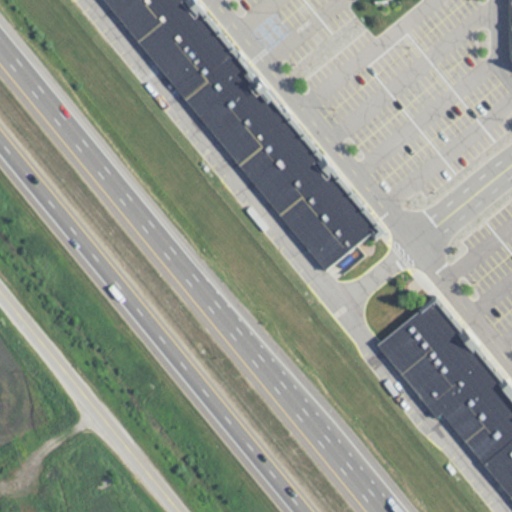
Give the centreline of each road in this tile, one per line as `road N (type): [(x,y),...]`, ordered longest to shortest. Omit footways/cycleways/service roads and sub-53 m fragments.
road 1 (motorway): [(390,511),(0,34)]
road 2 (motorway): [(0,136),(306,511)]
road 3 (residential): [(180,511),(0,291)]
road 4 (residential): [(511,161),(339,304)]
